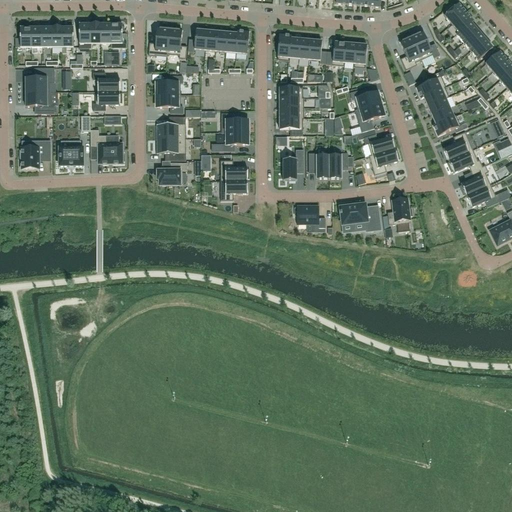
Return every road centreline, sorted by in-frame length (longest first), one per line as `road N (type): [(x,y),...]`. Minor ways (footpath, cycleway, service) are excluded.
road 1 (residential): [(0,288),(129,275),(212,279),(414,357),(511,367)]
road 2 (residential): [(2,6),(6,174),(19,184),(135,174),(139,6)]
road 3 (residential): [(416,187),(329,198),(262,194),(261,18)]
road 4 (residential): [(373,27),(416,187)]
road 5 (residential): [(416,187),(445,187),(476,256),(511,257)]
road 6 (residential): [(139,6),(2,6)]
road 7 (residential): [(261,18),(139,6)]
